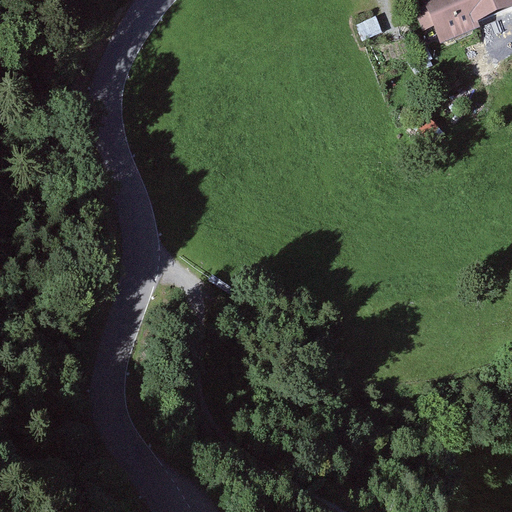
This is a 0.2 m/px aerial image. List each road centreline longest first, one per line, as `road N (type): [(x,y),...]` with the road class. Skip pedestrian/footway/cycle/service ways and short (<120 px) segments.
road 1 (tertiary): [(154,0),(110,77),(106,114),(138,222),(142,273),(110,371),(108,407),(174,511)]
road 2 (track): [(336,511),(209,422),(198,403),(199,303),(167,268),(142,256)]
